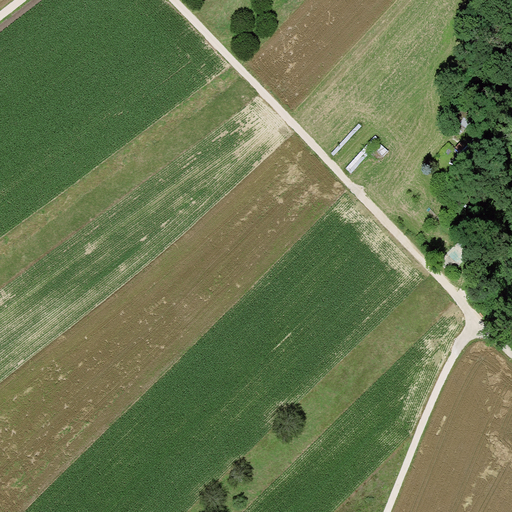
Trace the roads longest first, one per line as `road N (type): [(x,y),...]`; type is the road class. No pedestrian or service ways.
road 1 (track): [(176,0),(477,319)]
road 2 (track): [(477,319),(438,382),(386,511)]
